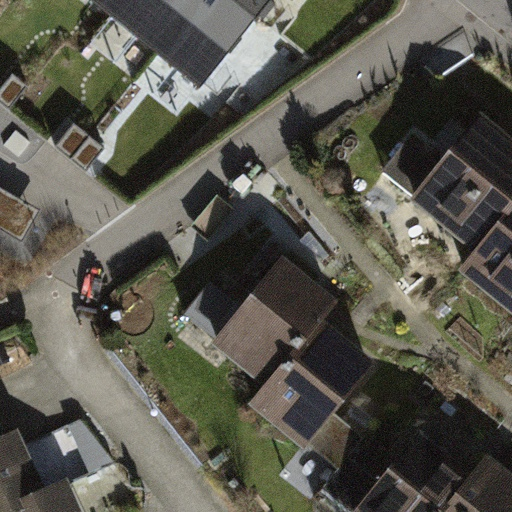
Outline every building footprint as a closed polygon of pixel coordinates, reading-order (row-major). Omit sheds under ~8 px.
[(123,0),(100,0),(115,11),(123,0)] [(123,0),(115,11),(162,48),(199,0),(123,0)] [(268,0),(199,0),(162,48),(204,81),(268,0)] [(511,145),(480,120),(416,198),(479,249),(511,207),(511,145)] [(0,186),(0,222),(27,237),(42,209),(0,186)] [(511,207),(479,249),(464,267),(511,306),(511,207)] [(282,263),(218,341),(269,383),(318,323),(333,305),(282,263)] [(218,278),(180,328),(210,351),(248,300),(218,278)] [(318,323),(269,383),(254,402),(304,442),(368,364),(318,323)] [(0,511),(2,511),(42,495),(15,435),(6,439),(0,425),(0,511)] [(419,437),(358,511),(442,511),(471,478),(419,437)] [(471,478),(442,511),(511,511),(511,480),(486,459),(471,478)] [(77,511),(65,485),(42,495),(2,511),(77,511)]
